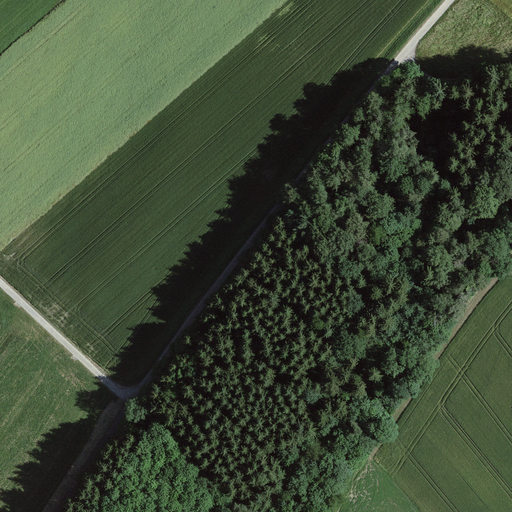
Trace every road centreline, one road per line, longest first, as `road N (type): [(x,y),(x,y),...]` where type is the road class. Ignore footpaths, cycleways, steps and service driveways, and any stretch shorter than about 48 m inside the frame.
road 1 (track): [(464,0),(189,327),(121,394),(69,511)]
road 2 (track): [(0,282),(121,394)]
